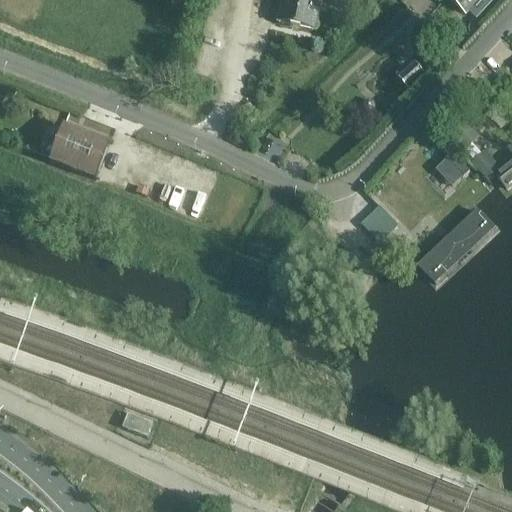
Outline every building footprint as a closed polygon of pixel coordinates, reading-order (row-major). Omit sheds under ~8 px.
[(316,32),(322,0),(283,0),(278,24),(316,32)] [(449,0),(466,15),(480,0),(449,0)] [(469,153),(473,148),(470,145),(478,138),(462,120),(449,132),(465,149),(466,149),(469,153)] [(96,182),(108,152),(110,145),(65,128),(51,165),(96,182)] [(453,155),(439,168),(455,186),(470,173),(453,155)] [(511,194),(511,162),(488,181),(505,200),(511,194)] [(399,174),(386,186),(404,203),(415,192),(399,174)] [(498,226),(466,195),(402,256),(433,286),(498,226)] [(178,436),(153,427),(148,440),(174,449),(178,436)]
